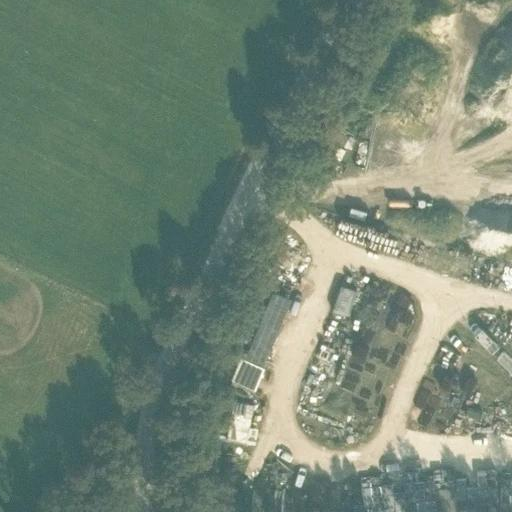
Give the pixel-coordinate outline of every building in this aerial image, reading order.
[(340,283),(330,311),(346,317),(356,289),(340,283)] [(276,331),(284,298),(275,296),(267,329),(276,331)] [(256,390),(266,365),(241,356),(231,380),(256,390)] [(249,442),(253,402),(232,400),(227,440),(249,442)] [(281,503),(283,486),(257,483),(253,511),(298,511),(300,505),(281,503)]
